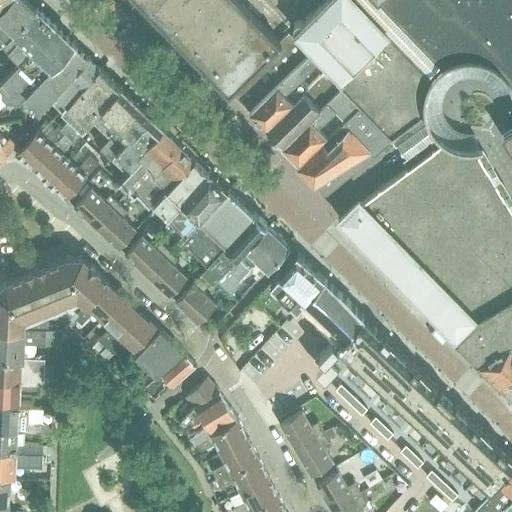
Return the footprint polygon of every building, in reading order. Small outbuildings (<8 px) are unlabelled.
[(0,43),(1,42),(37,6),(31,0),(4,0),(0,5),(0,43)] [(282,43),(279,40),(240,0),(138,0),(229,94),(232,91),(282,43)] [(314,12),(304,22),(303,21),(302,21),(301,20),(299,20),(298,20),(297,20),(296,21),(295,22),(294,23),(294,24),(294,25),(294,26),(294,27),(294,28),(295,29),(296,30),(295,31),(340,77),(336,80),(342,86),(359,104),(392,138),(397,135),(396,134),(409,125),(412,123),(424,113),(425,114),(427,114),(427,113),(426,111),(427,111),(427,110),(425,110),(425,107),(425,104),(425,101),(425,98),(426,95),(427,91),(427,89),(428,86),(429,84),(431,81),(432,82),(432,81),(434,78),(433,78),(357,0),(326,0),(322,5),(321,5),(316,10),(315,10),(313,12),(314,12)] [(511,88),(511,89),(511,0),(357,0),(433,78),(434,77),(444,66),(457,60),(457,62),(458,61),(460,60),(460,61),(461,60),(461,59),(464,58),(468,58),(472,58),(475,58),(479,59),(482,60),(486,61),(489,62),(490,63),(489,64),(490,65),(491,64),(492,65),(492,66),(493,66),(494,65),(496,66),(497,65),(511,82),(511,85),(510,85),(510,86),(511,86),(511,88)] [(20,60),(56,24),(37,6),(1,42),(20,60)] [(0,81),(0,105),(2,104),(9,109),(27,92),(46,72),(74,43),(75,42),(56,24),(20,60),(0,81)] [(250,109),(309,52),(288,31),(279,40),(282,43),(232,91),(250,109)] [(51,97),(89,57),(74,43),(27,92),(35,99),(31,104),(39,112),(45,104),(51,97)] [(266,127),(323,71),(314,63),(317,60),(309,52),(250,109),(256,115),(256,116),(256,117),(256,121),(260,126),(265,126),(266,127)] [(63,108),(101,67),(90,56),(89,57),(51,97),(63,108)] [(73,138),(93,117),(121,86),(101,67),(63,108),(71,116),(60,126),(66,132),(73,138)] [(288,149),(286,152),(297,164),(323,139),(352,168),(352,167),(372,151),(375,151),(344,118),(359,104),(342,86),(336,80),(325,69),(323,71),(266,127),(288,149)] [(112,156),(128,171),(142,156),(140,153),(165,127),(151,115),(121,86),(93,117),(111,134),(100,146),(112,156)] [(389,139),(392,139),(392,138),(359,104),(344,118),(375,151),(376,151),(376,150),(389,139)] [(34,167),(66,132),(60,126),(58,125),(55,129),(51,126),(52,124),(49,121),(40,131),(38,129),(16,153),(23,159),(25,158),(34,167)] [(154,200),(154,201),(196,157),(165,127),(140,153),(142,156),(128,171),(119,180),(123,183),(122,184),(123,185),(124,185),(135,195),(138,192),(150,205),(154,200)] [(74,139),(73,138),(66,132),(34,167),(44,175),(43,177),(49,183),(70,159),(62,151),(74,139)] [(0,160),(6,157),(18,144),(11,138),(3,146),(0,139),(0,160)] [(511,342),(511,340),(511,209),(501,191),(502,191),(500,188),(499,188),(484,162),(485,162),(483,159),(482,159),(477,150),(477,149),(478,149),(478,147),(476,147),(477,148),(475,148),(475,147),(474,147),(474,149),(473,149),(469,149),(465,149),(461,148),(456,147),(452,145),(449,143),(445,141),(446,140),(445,140),(443,139),(443,138),(441,139),(443,141),(442,141),(442,142),(436,147),(435,146),(432,148),(433,149),(408,167),(408,166),(405,168),(406,169),(381,187),(381,186),(378,188),(378,189),(363,200),(341,216),(339,217),(347,225),(346,226),(348,227),(349,227),(354,233),(360,238),(359,239),(361,241),(362,240),(373,252),(372,252),(374,254),(375,253),(381,259),(380,260),(386,265),(386,266),(387,267),(388,267),(399,279),(398,279),(400,281),(401,280),(406,286),(412,292),(413,294),(414,294),(425,305),(424,306),(426,307),(427,307),(435,315),(434,315),(438,319),(439,321),(440,320),(451,332),(452,334),(453,334),(455,337),(456,335),(461,340),(460,341),(464,345),(464,346),(465,347),(468,345),(474,351),(472,353),(477,358),(477,359),(478,361),(479,360),(479,361),(511,342)] [(349,168),(352,168),(323,139),(297,164),(320,188),(324,188),(349,168)] [(79,167),(70,159),(49,183),(55,188),(56,187),(67,196),(99,161),(90,154),(79,167)] [(172,218),(172,217),(180,208),(178,205),(210,171),(196,157),(154,201),(172,218)] [(180,208),(172,217),(172,218),(186,232),(228,188),(210,171),(178,205),(180,208)] [(74,205),(97,226),(119,201),(110,193),(105,199),(91,186),(74,205)] [(228,188),(186,232),(182,236),(208,263),(202,270),(214,281),(227,266),(236,257),(237,257),(268,225),(228,188)] [(119,201),(97,226),(119,246),(136,228),(123,216),(128,210),(119,201)] [(290,246),(268,225),(237,257),(236,257),(227,266),(240,279),(259,258),(269,267),(290,246)] [(125,252),(148,273),(170,249),(161,240),(155,246),(142,234),(125,252)] [(170,249),(148,273),(170,294),(187,276),(174,263),(179,257),(170,249)] [(284,306),(291,313),(304,299),(325,277),(298,252),(271,281),(288,297),(283,302),(284,306)] [(66,256),(44,265),(59,302),(71,297),(81,297),(86,302),(108,281),(109,279),(97,268),(90,261),(90,262),(83,255),(66,256)] [(44,265),(29,271),(44,308),(59,302),(44,265)] [(0,327),(24,329),(46,329),(49,329),(49,320),(25,320),(32,313),(44,308),(29,271),(7,280),(0,286),(0,327)] [(199,275),(176,300),(199,321),(216,303),(203,290),(208,284),(199,275)] [(325,277),(304,299),(341,331),(344,334),(364,314),(325,277)] [(117,290),(108,281),(86,302),(74,316),(82,323),(94,310),(103,317),(124,294),(118,288),(117,290)] [(131,300),(124,294),(103,317),(111,325),(98,338),(106,345),(106,346),(139,310),(139,309),(138,310),(129,301),(131,300)] [(140,310),(139,310),(106,346),(106,345),(100,351),(108,359),(126,339),(135,347),(157,324),(150,317),(148,319),(139,310),(140,310)] [(318,355),(315,358),(320,363),(318,366),(327,375),(330,372),(333,375),(394,433),(417,454),(454,490),(470,505),(471,506),(474,503),(480,497),(511,463),(511,454),(509,451),(508,449),(507,450),(501,444),(502,444),(501,443),(500,443),(486,430),(486,429),(470,414),(456,401),(454,399),(442,387),(440,385),(439,385),(424,371),(425,371),(411,358),(395,343),(396,343),(380,328),(379,328),(364,314),(344,334),(341,331),(318,355)] [(237,323),(223,334),(234,349),(248,339),(237,323)] [(0,327),(0,380),(20,382),(20,381),(38,382),(53,383),(54,364),(45,363),(45,357),(36,357),(37,343),(46,344),(46,343),(55,344),(55,330),(49,329),(46,329),(24,329),(0,327)] [(136,354),(156,374),(184,350),(161,328),(136,354)] [(511,342),(479,361),(501,383),(511,376),(511,342)] [(156,374),(144,384),(156,395),(160,391),(158,390),(165,384),(163,380),(166,377),(173,385),(197,364),(184,350),(156,374)] [(195,441),(197,441),(213,430),(238,416),(220,389),(207,375),(186,395),(196,405),(195,405),(180,420),(186,428),(203,416),(208,424),(196,432),(195,431),(190,434),(195,441)] [(0,380),(0,404),(19,406),(19,405),(20,391),(38,392),(38,382),(20,381),(20,382),(0,380)] [(511,381),(503,386),(511,394),(511,381)] [(29,406),(29,407),(44,407),(44,397),(30,397),(29,406)] [(0,428),(18,430),(31,431),(42,431),(42,430),(43,422),(29,421),(29,407),(29,406),(19,405),(19,406),(0,404),(0,428)] [(280,421),(296,447),(325,430),(318,419),(311,424),(302,408),(280,421)] [(216,442),(221,451),(249,437),(238,416),(213,430),(197,441),(201,449),(216,442)] [(42,430),(42,431),(31,431),(31,437),(31,443),(17,442),(18,430),(0,428),(0,451),(16,452),(43,453),(44,431),(42,430)] [(325,430),(296,447),(312,474),(333,461),(324,445),(331,441),(325,430)] [(212,469),(217,478),(259,456),(249,437),(221,451),(226,461),(212,469)] [(0,451),(0,478),(11,479),(15,479),(16,465),(42,466),(43,453),(16,452),(0,451)] [(236,480),(241,490),(269,475),(259,456),(217,478),(222,488),(236,480)] [(474,503),(482,511),(511,511),(511,463),(480,497),(474,503)] [(317,482),(332,508),(361,491),(354,480),(348,484),(338,469),(317,482)] [(415,484),(430,492),(435,483),(420,474),(415,484)] [(232,507),(234,511),(245,511),(279,494),(269,475),(241,490),(246,499),(232,507)] [(0,478),(0,511),(16,511),(17,509),(9,509),(11,479),(0,478)] [(361,491),(332,508),(334,511),(364,511),(360,506),(367,502),(361,491)] [(288,511),(279,494),(245,511),(288,511)]
